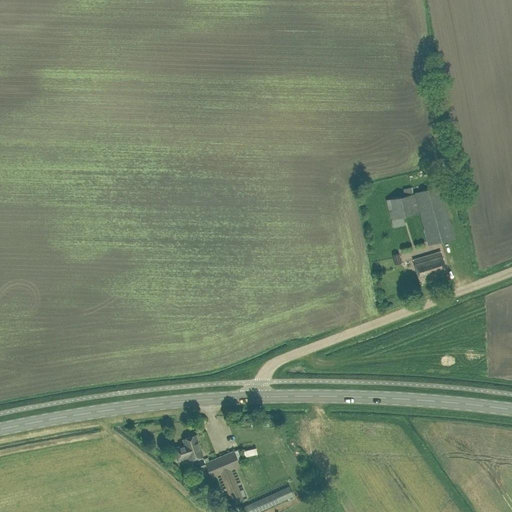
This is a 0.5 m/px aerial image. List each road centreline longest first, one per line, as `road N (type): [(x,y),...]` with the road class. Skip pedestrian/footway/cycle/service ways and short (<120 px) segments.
road 1 (residential): [(511,271),(283,358),(255,397)]
road 2 (secondary): [(0,429),(255,397)]
road 3 (secondary): [(511,409),(255,397)]
